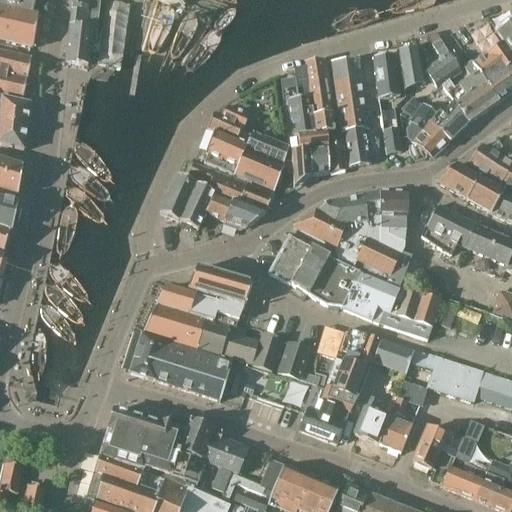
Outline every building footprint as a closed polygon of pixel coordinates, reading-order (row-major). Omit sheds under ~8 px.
[(0,0),(0,8),(32,16),(35,0),(0,0)] [(96,32),(99,0),(83,0),(81,0),(73,0),(70,30),(66,67),(89,69),(90,56),(100,57),(103,33),(96,32)] [(0,13),(0,44),(33,51),(38,19),(0,13)] [(511,27),(498,37),(505,47),(511,57),(511,27)] [(443,89),(444,90),(450,85),(450,84),(461,75),(448,58),(450,57),(444,48),(440,44),(437,37),(428,38),(432,48),(442,62),(425,75),(439,92),(443,89)] [(472,64),(471,65),(499,104),(511,95),(511,57),(505,47),(488,59),(487,59),(474,68),(472,64)] [(401,56),(408,92),(424,86),(418,53),(401,56)] [(0,99),(1,100),(23,104),(32,61),(0,54),(0,99)] [(375,59),(381,101),(400,99),(395,57),(375,59)] [(339,115),(367,110),(360,62),(332,67),(339,115)] [(306,68),(306,72),(313,120),(316,120),(319,139),(334,138),(329,100),(330,100),(326,65),(306,68)] [(444,90),(438,94),(454,106),(467,126),(499,104),(471,65),(464,70),(471,80),(455,92),(450,85),(444,90)] [(289,104),(294,142),(319,139),(316,120),(313,120),(306,72),(296,74),(300,103),(289,104)] [(0,147),(24,154),(29,107),(23,106),(23,104),(1,100),(0,107),(0,147)] [(413,145),(412,145),(434,162),(450,146),(436,132),(435,133),(431,129),(434,126),(433,125),(438,119),(437,118),(420,104),(418,106),(424,110),(411,126),(412,127),(407,134),(409,142),(413,145)] [(208,133),(215,136),(237,145),(237,144),(243,130),(244,131),(253,111),(242,105),(238,114),(229,110),(221,120),(214,117),(208,133)] [(440,114),(437,118),(438,119),(433,125),(434,126),(431,129),(435,133),(436,132),(450,146),(468,127),(467,126),(454,106),(445,118),(440,114)] [(343,136),(344,147),(346,147),(348,171),(371,167),(366,133),(370,133),(367,110),(339,115),(342,136),(343,136)] [(399,132),(385,134),(388,158),(402,156),(399,132)] [(234,179),(245,155),(247,149),(237,144),(237,145),(215,136),(206,157),(208,157),(204,167),(234,179)] [(292,158),(292,165),(295,193),(311,182),(311,181),(312,181),(309,155),(329,153),(329,150),(344,147),(343,136),(342,136),(334,138),(319,139),(294,142),(296,157),(292,158)] [(247,149),(245,155),(283,171),(289,153),(253,138),(247,149)] [(511,192),(511,166),(506,163),(509,159),(499,145),(489,152),(483,148),(468,167),(501,188),(511,192)] [(329,150),(329,153),(330,177),(347,173),(344,147),(329,150)] [(309,155),(312,181),(330,177),(329,153),(309,155)] [(245,155),(234,179),(273,195),(283,171),(245,155)] [(0,163),(0,192),(19,199),(23,170),(0,163)] [(223,201),(237,207),(246,188),(239,185),(238,189),(218,180),(219,177),(194,166),(189,178),(192,179),(190,184),(196,187),(216,195),(223,201)] [(436,185),(468,204),(481,181),(458,167),(436,185)] [(161,217),(179,225),(196,187),(190,184),(178,178),(161,217)] [(468,204),(491,217),(503,194),(481,181),(468,204)] [(196,187),(179,225),(199,234),(200,232),(206,218),(216,195),(196,187)] [(273,200),(246,188),(237,207),(266,219),(273,200)] [(390,281),(388,285),(399,289),(401,289),(413,260),(402,255),(400,258),(381,249),(382,194),(364,197),(364,200),(332,204),(318,213),(318,212),(294,230),(294,231),(344,256),(343,260),(356,267),(357,265),(390,281)] [(383,194),(382,194),(381,249),(400,258),(402,255),(406,245),(406,233),(408,196),(383,194)] [(511,197),(505,195),(503,194),(491,217),(492,218),(500,222),(511,226),(511,197)] [(246,233),(266,219),(237,207),(223,201),(216,195),(206,218),(211,220),(246,233)] [(0,202),(0,230),(9,234),(17,206),(0,202)] [(466,252),(477,229),(438,209),(422,240),(443,255),(452,259),(457,248),(466,252)] [(205,234),(211,220),(206,218),(200,232),(205,234)] [(511,243),(477,229),(466,252),(507,269),(505,274),(511,276),(511,243)] [(0,256),(3,257),(9,234),(0,230),(0,256)] [(399,289),(388,285),(387,288),(360,277),(333,263),(335,258),(327,254),(325,259),(290,239),(269,277),(291,289),(291,288),(326,309),(339,311),(379,327),(427,343),(440,303),(423,297),(401,293),(400,293),(401,289),(399,289)] [(188,294),(220,303),(245,310),(253,288),(234,282),(216,277),(197,272),(188,294)] [(158,309),(198,321),(201,322),(204,323),(214,325),(215,324),(217,315),(239,323),(245,310),(220,303),(219,306),(166,289),(158,309)] [(511,298),(500,294),(494,315),(511,320),(511,298)] [(158,309),(157,309),(144,337),(180,348),(195,352),(204,323),(201,322),(198,321),(158,309)] [(222,358),(229,330),(215,324),(214,325),(204,323),(195,352),(196,352),(222,359),(222,358)] [(245,335),(236,332),(229,330),(222,358),(253,367),(259,344),(244,340),(245,335)] [(349,416),(350,416),(358,400),(371,365),(373,366),(381,344),(382,344),(350,333),(342,355),(347,356),(339,378),(332,375),(324,394),(320,405),(323,406),(349,416)] [(131,377),(176,391),(187,351),(143,338),(131,377)] [(263,339),(254,369),(273,375),(283,345),(263,339)] [(415,356),(381,344),(373,366),(407,378),(410,368),(415,356)] [(279,377),(300,383),(323,391),(327,380),(315,376),(314,380),(303,376),(310,354),(289,347),(279,377)] [(187,351),(176,391),(221,405),(233,364),(187,351)] [(511,385),(415,354),(415,356),(410,368),(432,375),(427,391),(473,405),(475,399),(510,412),(511,407),(511,385)] [(337,448),(349,416),(323,406),(320,405),(324,394),(315,390),(306,413),(308,414),(300,434),(337,448)] [(354,438),(379,448),(390,422),(375,416),(380,404),(370,400),(354,438)] [(390,422),(379,448),(400,457),(411,431),(395,424),(397,417),(403,419),(408,405),(398,401),(390,422)] [(115,414),(100,461),(164,485),(184,494),(186,491),(194,494),(196,488),(198,488),(204,467),(179,459),(180,457),(178,456),(185,435),(115,414)] [(178,456),(200,464),(210,441),(221,445),(222,441),(224,437),(190,424),(178,456)] [(413,466),(431,474),(439,454),(455,461),(463,441),(448,435),(446,438),(428,431),(413,466)] [(200,464),(220,471),(233,476),(238,478),(247,456),(249,452),(222,441),(221,445),(210,441),(200,464)] [(228,511),(230,509),(194,494),(186,491),(184,494),(164,485),(100,461),(97,478),(90,501),(96,504),(119,511),(228,511)] [(487,475),(511,485),(511,484),(511,465),(508,470),(493,462),(487,475)] [(266,489),(267,489),(275,492),(284,469),(270,463),(261,487),(266,489)] [(475,503),(485,478),(486,476),(465,467),(462,474),(440,465),(431,485),(475,503)] [(0,510),(5,511),(8,495),(18,497),(23,470),(5,466),(0,487),(0,510)] [(275,492),(272,498),(268,507),(280,511),(331,511),(339,493),(284,469),(275,492)] [(233,477),(233,476),(220,471),(211,497),(224,502),(233,477)] [(486,476),(485,478),(475,503),(492,510),(501,490),(504,483),(486,476)] [(261,486),(234,477),(225,500),(231,503),(237,486),(264,495),(266,489),(261,487),(261,486)] [(23,511),(40,511),(41,511),(46,493),(28,489),(24,508),(23,511)] [(361,511),(367,499),(346,490),(337,511),(361,511)] [(492,510),(496,511),(511,511),(511,492),(511,494),(501,490),(492,510)] [(236,498),(234,504),(252,511),(266,511),(267,511),(236,498)] [(384,511),(386,507),(367,499),(361,511),(384,511)]
